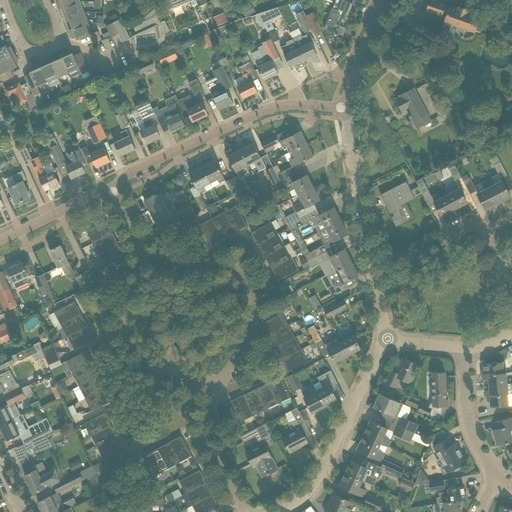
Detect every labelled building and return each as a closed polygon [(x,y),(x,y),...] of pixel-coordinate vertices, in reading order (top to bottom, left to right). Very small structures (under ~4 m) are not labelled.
[(58,0),(61,8),(80,2),(79,0),(58,0)] [(166,0),(169,10),(194,0),(166,0)] [(305,0),(303,1),(302,5),(303,8),(307,9),(310,7),(311,4),(310,1),(308,0),(305,0)] [(338,34),(343,36),(346,28),(343,27),(345,21),(346,21),(352,4),(341,0),(335,0),(331,12),(330,11),(324,29),(335,34),(337,35),(338,34)] [(441,33),(452,37),(456,25),(474,31),(480,32),(482,26),(477,24),(479,18),(466,14),(467,10),(459,7),(458,9),(432,0),(430,0),(426,11),(434,14),(435,13),(446,16),(441,33)] [(67,16),(68,18),(84,12),(80,2),(61,8),(65,17),(67,16)] [(250,4),(241,10),(245,17),(254,11),(250,4)] [(278,7),(259,13),(262,21),(263,23),(270,20),(281,15),(278,7)] [(396,14),(406,33),(418,27),(408,8),(396,14)] [(158,45),(156,32),(160,30),(164,34),(169,31),(164,21),(161,22),(154,9),(133,27),(137,35),(135,36),(137,35),(139,39),(134,41),(140,53),(147,47),(158,45)] [(304,33),(311,30),(302,11),(295,14),(304,33)] [(302,11),(311,30),(311,29),(314,35),(322,31),(313,12),(305,16),(303,11),(302,11)] [(66,21),(69,30),(88,23),(84,12),(68,18),(69,20),(66,21)] [(223,13),(217,16),(221,24),(227,22),(223,13)] [(262,21),(259,13),(252,17),(255,24),(262,21)] [(112,23),(117,34),(121,43),(130,39),(121,19),(112,23)] [(230,23),(218,28),(220,33),(233,27),(231,22),(230,23)] [(88,23),(69,30),(73,38),(75,37),(76,40),(89,35),(91,42),(101,38),(98,31),(92,33),(88,23)] [(111,37),(117,34),(112,23),(106,26),(111,37)] [(274,29),(267,32),(270,38),(275,36),(276,34),(274,29)] [(206,34),(199,37),(203,48),(211,45),(206,34)] [(301,34),(292,38),(303,61),(317,55),(312,46),(307,35),(303,37),(301,34)] [(287,45),(281,48),(286,58),(290,67),(303,61),(292,38),(285,42),(286,43),(287,45)] [(254,60),(263,80),(278,73),(272,60),(279,57),(275,48),(270,39),(262,43),(267,53),(254,60)] [(189,40),(180,45),(182,49),(192,45),(189,40)] [(0,61),(14,54),(10,46),(7,48),(6,45),(0,48),(0,61)] [(179,45),(173,48),(176,56),(184,52),(182,49),(180,45),(179,45)] [(156,56),(161,65),(177,57),(172,48),(156,56)] [(87,69),(84,62),(80,53),(73,56),(72,53),(70,54),(68,51),(60,55),(68,73),(78,68),(81,75),(88,71),(92,80),(98,78),(93,66),(87,69)] [(0,61),(0,69),(2,73),(0,74),(0,90),(5,87),(2,82),(13,76),(10,70),(17,66),(16,64),(18,62),(14,54),(0,61)] [(53,61),(51,62),(58,77),(68,73),(60,55),(52,59),(53,61)] [(150,59),(133,67),(137,75),(154,67),(150,59)] [(48,60),(39,64),(47,82),(58,77),(51,62),(49,63),(48,60)] [(238,67),(243,76),(234,80),(238,89),(243,98),(257,91),(252,81),(258,78),(250,61),(238,67)] [(437,74),(430,62),(423,65),(430,78),(437,74)] [(47,82),(39,64),(31,68),(32,71),(30,72),(35,84),(28,87),(31,93),(26,96),(31,107),(37,105),(33,96),(40,93),(37,87),(47,82)] [(219,83),(208,88),(218,110),(233,103),(227,90),(226,90),(226,89),(232,86),(222,66),(213,70),(219,83)] [(204,95),(196,77),(187,81),(196,99),(204,95)] [(24,95),(27,100),(28,100),(19,82),(4,89),(8,96),(17,92),(20,97),(24,95)] [(408,110),(411,115),(408,116),(410,118),(416,129),(431,121),(414,88),(399,96),(400,97),(395,99),(402,113),(408,110)] [(178,102),(175,95),(164,100),(172,117),(166,120),(171,132),(184,126),(177,110),(182,108),(178,102)] [(189,96),(178,102),(182,108),(186,107),(193,122),(207,115),(201,102),(194,106),(189,96)] [(142,135),(146,144),(160,137),(156,128),(154,125),(151,119),(156,117),(149,103),(137,108),(142,119),(147,128),(140,131),(142,135)] [(38,108),(32,110),(35,117),(41,114),(38,108)] [(447,119),(442,108),(436,111),(441,121),(447,119)] [(129,125),(123,112),(115,116),(121,129),(129,125)] [(97,151),(90,154),(96,167),(110,161),(106,151),(100,141),(107,138),(100,123),(87,129),(93,144),(94,143),(97,151)] [(135,149),(131,140),(126,130),(120,133),(123,139),(114,143),(116,147),(120,156),(135,149)] [(300,132),(281,141),(284,147),(285,146),(289,153),(306,144),(300,132)] [(261,144),(264,150),(279,142),(276,136),(261,144)] [(66,162),(60,148),(55,137),(46,141),(51,152),(57,166),(66,162)] [(253,174),(266,168),(253,144),(241,150),(248,164),(253,174)] [(289,153),(284,155),(287,162),(289,161),(292,167),(295,165),(312,156),(306,144),(289,153)] [(8,145),(2,148),(8,161),(15,158),(8,145)] [(88,164),(85,158),(79,146),(69,151),(66,153),(71,164),(66,166),(67,169),(71,178),(85,172),(82,166),(88,164)] [(59,184),(55,175),(54,173),(56,172),(51,162),(43,166),(38,157),(32,160),(27,148),(19,152),(26,166),(32,163),(45,191),(52,188),(54,189),(58,187),(58,185),(59,184)] [(238,176),(239,177),(240,177),(244,175),(241,168),(248,164),(241,150),(228,157),(235,171),(238,176)] [(507,175),(500,162),(496,155),(490,158),(493,166),(500,179),(507,175)] [(215,162),(203,168),(210,182),(216,179),(218,183),(224,180),(215,162)] [(448,169),(455,182),(461,178),(455,166),(448,169)] [(280,181),(276,174),(272,167),(265,171),(272,185),(280,181)] [(280,181),(295,173),(291,167),(276,174),(280,181)] [(210,182),(203,168),(190,175),(194,181),(192,182),(196,190),(197,189),(200,193),(205,190),(203,186),(210,182)] [(30,198),(22,181),(26,179),(22,171),(13,175),(4,180),(8,187),(12,197),(12,199),(13,199),(16,204),(30,198)] [(295,189),(298,195),(313,188),(307,175),(286,186),(289,192),(295,189)] [(178,177),(176,180),(177,183),(180,185),(183,185),(185,182),(184,178),(181,176),(178,177)] [(463,181),(470,195),(476,191),(469,178),(468,178),(463,181)] [(491,178),(486,181),(498,203),(510,196),(502,181),(495,185),(491,178)] [(232,194),(238,191),(236,187),(232,179),(225,182),(232,194)] [(267,187),(270,194),(283,187),(280,181),(272,185),(267,187)] [(498,203),(486,181),(481,183),(484,190),(477,194),(485,209),(498,203)] [(389,190),(380,195),(397,227),(408,221),(400,206),(406,203),(414,199),(413,196),(421,193),(418,187),(410,190),(406,182),(389,190)] [(430,195),(423,182),(417,186),(418,187),(421,193),(423,198),(430,195)] [(243,183),(236,187),(238,191),(242,200),(250,196),(243,183)] [(453,192),(447,196),(454,209),(467,203),(456,183),(450,186),(453,192)] [(313,188),(298,195),(302,202),(296,204),(299,210),(319,200),(313,188)] [(145,201),(157,225),(174,217),(161,192),(145,201)] [(454,209),(447,196),(440,199),(437,193),(431,196),(441,216),(454,209)] [(194,198),(200,211),(207,208),(200,195),(194,198)] [(215,204),(207,208),(210,214),(218,210),(215,204)] [(236,206),(224,212),(235,233),(247,226),(236,206)] [(190,207),(175,215),(179,223),(194,214),(190,207)] [(323,222),(326,228),(340,221),(334,208),(311,219),(314,226),(323,222)] [(224,212),(212,219),(222,239),(235,233),(224,212)] [(283,219),(287,225),(300,218),(297,212),(283,219)] [(300,218),(287,225),(290,231),(305,223),(302,217),(300,218)] [(222,239),(212,219),(199,225),(210,246),(222,239)] [(85,231),(92,243),(112,232),(106,220),(85,231)] [(340,221),(326,228),(330,235),(321,240),(324,246),(347,234),(340,221)] [(251,233),(258,245),(278,234),(271,222),(251,233)] [(92,243),(98,256),(119,245),(112,232),(92,243)] [(292,233),(287,235),(290,242),(295,239),(295,238),(292,233)] [(258,245),(265,257),(285,246),(278,234),(258,245)] [(98,256),(105,268),(125,257),(119,245),(98,256)] [(60,266),(65,276),(73,272),(65,255),(61,246),(50,251),(54,260),(58,268),(60,266)] [(265,257),(271,269),(292,258),(285,246),(265,257)] [(306,246),(301,249),(302,252),(304,255),(309,253),(306,246)] [(309,253),(304,255),(306,258),(308,261),(317,256),(323,254),(319,247),(309,253)] [(333,263),(336,270),(351,263),(344,250),(333,256),(329,250),(325,252),(323,254),(317,256),(323,268),(333,263)] [(125,257),(105,268),(111,280),(132,269),(125,257)] [(292,258),(271,269),(278,281),(299,270),(292,258)] [(306,258),(300,261),(304,268),(309,265),(308,261),(306,258)] [(30,282),(29,279),(36,276),(34,273),(30,263),(29,260),(22,263),(16,265),(16,264),(9,267),(9,268),(7,269),(11,278),(16,288),(30,282)] [(336,270),(327,275),(330,282),(336,294),(349,287),(346,281),(357,275),(351,263),(336,270)] [(90,270),(75,277),(82,292),(97,284),(90,270)] [(10,290),(1,272),(0,272),(0,294),(10,290)] [(35,277),(48,307),(56,303),(43,273),(35,277)] [(5,305),(8,310),(7,310),(17,306),(14,301),(5,305)] [(54,312),(60,325),(81,314),(74,301),(54,312)] [(318,301),(311,305),(314,311),(321,307),(318,301)] [(347,307),(343,301),(324,311),(327,317),(347,307)] [(3,314),(6,321),(20,314),(17,308),(3,314)] [(45,309),(39,312),(42,317),(48,314),(45,309)] [(261,324),(268,336),(288,325),(281,313),(261,324)] [(60,325),(67,337),(87,326),(81,314),(60,325)] [(268,336),(274,348),(294,338),(288,325),(268,336)] [(308,329),(316,344),(322,340),(314,325),(308,329)] [(87,326),(67,337),(74,349),(94,338),(87,326)] [(7,328),(0,331),(0,343),(12,338),(7,328)] [(337,336),(342,345),(347,355),(360,349),(351,331),(344,334),(344,333),(337,336)] [(342,345),(337,336),(331,339),(332,341),(325,344),(334,362),(347,355),(342,345)] [(274,348),(281,361),(301,350),(294,338),(274,348)] [(37,352),(33,354),(36,361),(45,356),(42,351),(38,343),(34,345),(37,352)] [(33,354),(37,352),(34,345),(0,361),(0,368),(18,360),(20,360),(33,354)] [(59,360),(53,346),(42,351),(45,356),(48,365),(59,360)] [(301,350),(281,361),(287,373),(308,362),(301,350)] [(72,374),(93,363),(87,351),(66,361),(72,374)] [(385,383),(396,388),(400,379),(409,384),(418,365),(404,359),(397,373),(390,370),(385,383)] [(481,370),(482,374),(503,373),(502,362),(484,364),(484,369),(481,370)] [(72,374),(79,386),(99,376),(93,363),(72,374)] [(337,400),(331,389),(338,385),(330,371),(318,377),(320,381),(313,385),(316,391),(324,406),(337,400)] [(432,373),(433,407),(448,406),(448,399),(445,399),(445,372),(432,373)] [(0,392),(3,391),(4,391),(4,390),(17,384),(13,376),(6,380),(3,373),(0,374),(0,392)] [(287,377),(294,391),(302,387),(295,373),(287,377)] [(488,380),(488,384),(507,383),(507,382),(506,373),(503,373),(482,374),(482,380),(488,380)] [(79,386),(85,399),(105,388),(99,376),(79,386)] [(281,377),(268,383),(278,404),(291,397),(281,377)] [(511,382),(507,383),(488,384),(489,391),(486,391),(486,395),(511,393),(511,382)] [(268,383),(255,389),(266,410),(278,404),(268,383)] [(3,391),(5,396),(21,389),(18,384),(4,391),(3,391)] [(62,397),(56,384),(50,387),(56,400),(62,397)] [(22,415),(18,406),(16,407),(14,402),(27,396),(32,393),(28,386),(21,389),(5,396),(9,404),(5,406),(5,405),(1,407),(0,407),(0,425),(22,415)] [(105,388),(85,399),(91,411),(112,401),(105,388)] [(324,406),(316,391),(310,394),(307,388),(301,391),(307,404),(312,413),(324,406)] [(255,389),(243,395),(253,416),(266,410),(255,389)] [(400,417),(397,425),(414,433),(417,425),(406,420),(411,408),(403,404),(379,393),(373,407),(397,418),(398,416),(400,417)] [(511,393),(486,395),(487,402),(490,401),(490,405),(509,404),(511,403),(511,393)] [(253,416),(243,395),(230,401),(240,422),(253,416)] [(37,401),(31,404),(34,410),(40,407),(37,401)] [(418,411),(429,416),(432,409),(421,403),(418,411)] [(306,426),(304,422),(304,421),(299,412),(297,408),(291,411),(294,416),(295,420),(288,423),(293,432),(291,433),(282,438),(286,445),(285,446),(286,448),(287,447),(290,452),(308,443),(305,437),(311,434),(306,426)] [(304,410),(299,412),(304,421),(308,419),(309,419),(304,410)] [(84,424),(91,436),(111,426),(105,413),(84,424)] [(27,430),(25,424),(28,423),(23,414),(22,415),(0,425),(0,426),(7,440),(19,434),(27,430)] [(495,422),(497,429),(492,430),(497,446),(511,441),(511,437),(510,431),(511,430),(511,417),(495,422)] [(384,438),(388,429),(387,429),(382,426),(383,425),(380,424),(379,425),(370,421),(364,435),(380,443),(381,443),(381,444),(388,447),(391,441),(384,438)] [(23,444),(32,440),(43,435),(38,425),(30,429),(33,436),(22,441),(23,444)] [(414,433),(397,425),(394,432),(393,433),(410,441),(414,433)] [(91,436),(97,449),(118,438),(111,426),(91,436)] [(244,433),(244,434),(240,436),(243,443),(260,435),(256,427),(249,431),(244,433)] [(444,436),(441,430),(433,435),(436,441),(444,436)] [(47,444),(43,435),(32,440),(35,448),(35,449),(47,444)] [(377,451),(381,444),(381,443),(380,443),(364,435),(357,450),(366,454),(382,461),(385,454),(377,451)] [(418,435),(416,441),(428,447),(431,441),(418,435)] [(181,436),(169,442),(179,463),(192,456),(181,436)] [(118,438),(97,449),(103,461),(124,451),(118,438)] [(433,447),(447,472),(466,462),(455,443),(452,445),(448,438),(439,443),(433,447)] [(35,448),(32,440),(23,444),(26,451),(35,448)] [(169,442),(156,449),(167,469),(179,463),(169,442)] [(277,469),(264,443),(245,452),(250,462),(254,460),(262,477),(268,474),(268,475),(270,474),(270,473),(277,469)] [(234,447),(229,450),(233,457),(238,455),(234,447)] [(167,469),(156,449),(144,455),(155,476),(167,469)] [(351,460),(345,473),(362,481),(373,486),(376,479),(372,477),(377,466),(363,459),(360,465),(351,460)] [(381,468),(400,476),(403,469),(384,460),(381,468)] [(93,466),(96,472),(104,469),(101,462),(93,466)] [(58,480),(60,479),(55,469),(47,473),(46,470),(45,471),(43,467),(44,467),(42,463),(39,464),(39,465),(36,467),(35,466),(32,468),(34,471),(24,476),(33,493),(45,487),(51,484),(52,486),(59,482),(58,480)] [(181,466),(176,468),(180,475),(185,472),(181,466)] [(417,477),(414,485),(429,482),(420,469),(418,474),(417,477)] [(179,481),(185,493),(206,483),(199,470),(179,481)] [(53,485),(57,492),(77,482),(83,479),(79,472),(53,485)] [(362,481),(345,473),(339,486),(363,497),(366,491),(358,488),(362,481)] [(399,486),(411,491),(414,483),(403,478),(399,486)] [(429,483),(431,492),(445,490),(444,481),(429,483)] [(185,493),(192,506),(212,495),(206,483),(185,493)] [(467,498),(466,492),(464,492),(463,486),(448,489),(448,492),(447,493),(447,492),(439,493),(440,497),(437,498),(437,501),(438,501),(439,504),(444,503),(459,500),(465,499),(467,498)] [(178,489),(171,493),(172,493),(175,499),(181,496),(178,489)] [(57,511),(65,508),(57,492),(38,502),(42,511),(57,511)] [(324,511),(348,511),(353,503),(333,494),(324,511)] [(212,495),(192,506),(195,511),(210,511),(219,507),(212,495)] [(382,511),(386,505),(381,503),(367,496),(364,504),(381,511),(382,511)] [(163,498),(157,501),(160,507),(166,504),(163,498)] [(439,504),(434,504),(435,511),(461,511),(459,500),(444,503),(439,504)]
